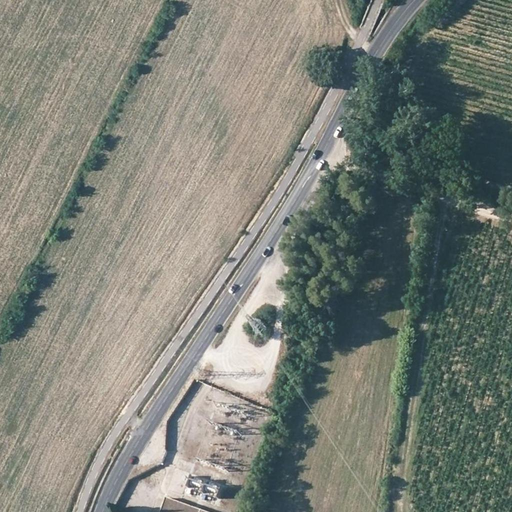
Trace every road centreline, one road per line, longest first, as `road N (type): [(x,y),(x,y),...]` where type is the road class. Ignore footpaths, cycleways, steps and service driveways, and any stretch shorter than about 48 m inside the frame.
road 1 (tertiary): [(102,511),(149,422),(413,0)]
road 2 (track): [(445,196),(398,511)]
road 3 (track): [(328,139),(402,181),(511,218)]
